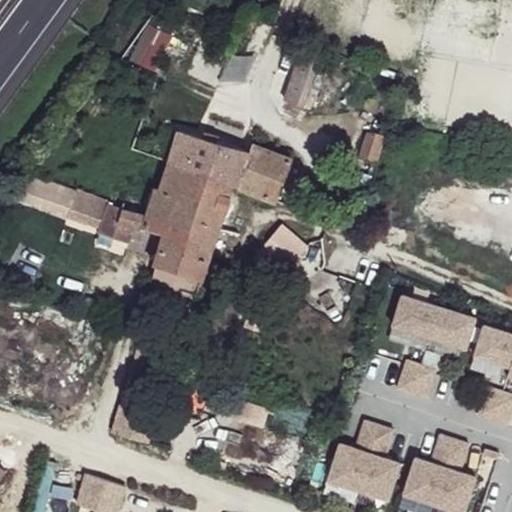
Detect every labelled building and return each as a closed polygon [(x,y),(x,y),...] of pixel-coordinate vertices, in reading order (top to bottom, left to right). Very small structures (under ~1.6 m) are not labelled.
[(125,38),(149,48),(160,22),(137,12),(125,38)] [(316,59),(297,54),(284,103),(302,108),(316,59)] [(379,140),(365,132),(357,158),(373,163),(379,140)] [(136,228),(167,237),(150,290),(192,303),(227,194),(228,189),(274,201),(289,160),(239,143),(236,149),(178,133),(158,194),(152,193),(145,219),(105,207),(20,176),(9,199),(101,230),(100,235),(130,245),(136,228)] [(307,246),(280,232),(272,245),(291,256),(300,259),(307,246)] [(291,256),(272,245),(263,259),(283,269),(291,256)] [(473,321),(400,298),(391,327),(464,351),(473,321)] [(238,307),(224,302),(212,333),(226,337),(238,307)] [(511,335),(482,327),(472,357),(507,368),(505,376),(511,378),(511,335)] [(168,349),(139,338),(110,431),(140,441),(168,349)] [(433,371),(405,361),(396,390),(424,399),(433,371)] [(511,397),(511,396),(485,388),(476,416),(503,425),(511,397)] [(340,445),(327,481),(387,500),(399,464),(383,459),(391,431),(364,423),(355,450),(340,445)] [(432,505),(453,440),(438,437),(431,461),(415,456),(404,496),(432,505)] [(462,511),(474,477),(458,472),(467,445),(453,440),(432,505),(453,511),(462,511)] [(497,455),(483,450),(481,455),(495,459),(497,455)] [(115,511),(123,487),(84,475),(75,505),(93,511),(97,511),(115,511)]
